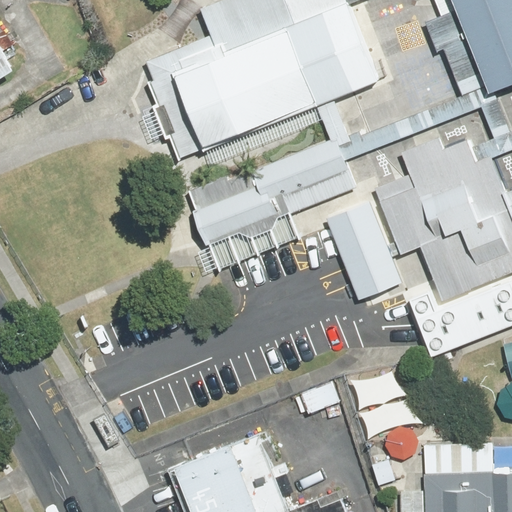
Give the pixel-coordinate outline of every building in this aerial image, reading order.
[(187,153),(223,140),(361,91),(331,9),(355,0),(210,0),(201,3),(218,49),(157,71),(187,153)] [(511,83),(511,0),(445,0),(483,95),(511,83)] [(0,84),(10,79),(0,60),(0,84)] [(338,128),(200,178),(217,225),(355,174),(338,128)] [(511,268),(511,176),(499,182),(483,142),(377,184),(403,248),(419,241),(441,297),(511,268)] [(329,211),(361,292),(402,276),(370,195),(329,211)] [(418,307),(411,291),(373,307),(380,323),(418,307)] [(307,413),(339,399),(329,377),(298,391),(307,413)] [(167,465),(186,511),(328,511),(322,495),(292,508),(259,428),(167,465)] [(511,511),(511,472),(423,475),(424,511),(511,511)]
